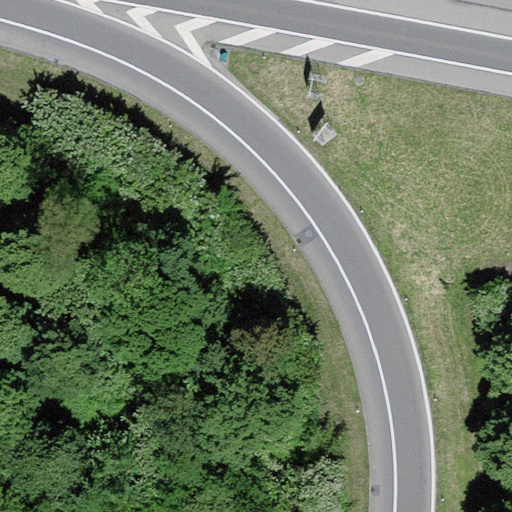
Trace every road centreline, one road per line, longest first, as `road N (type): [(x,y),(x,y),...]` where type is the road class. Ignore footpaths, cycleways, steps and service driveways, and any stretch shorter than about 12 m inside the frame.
road 1 (motorway): [(0,0),(181,76),(250,127),(314,195),(370,289),(393,354),(407,419),(411,511)]
road 2 (motorway): [(190,0),(511,60)]
